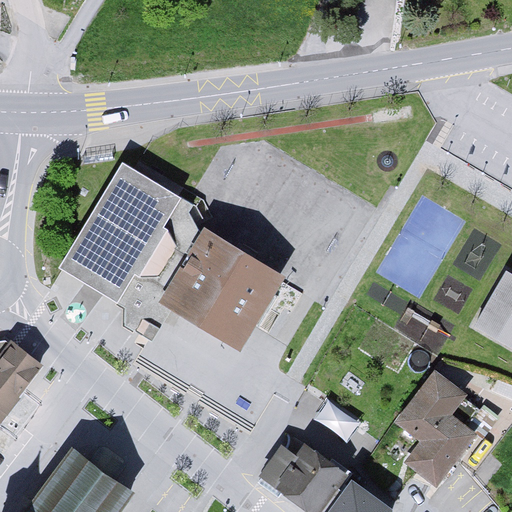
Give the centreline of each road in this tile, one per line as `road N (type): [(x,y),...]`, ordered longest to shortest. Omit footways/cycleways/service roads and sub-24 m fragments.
road 1 (residential): [(18,116),(155,107),(511,52)]
road 2 (residential): [(5,302),(245,511)]
